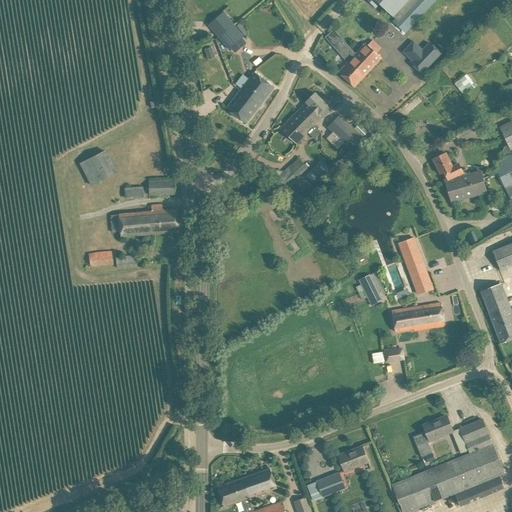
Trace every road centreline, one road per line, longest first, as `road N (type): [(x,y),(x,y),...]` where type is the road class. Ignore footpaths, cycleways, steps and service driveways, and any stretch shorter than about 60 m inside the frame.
road 1 (unclassified): [(488,369),(488,344),(423,182),(388,129),(316,65),(294,68),(236,163),(201,183)]
road 2 (unclassified): [(201,445),(296,441),(488,369)]
road 3 (tertiary): [(201,445),(201,183)]
road 4 (tertiary): [(201,183),(165,0)]
